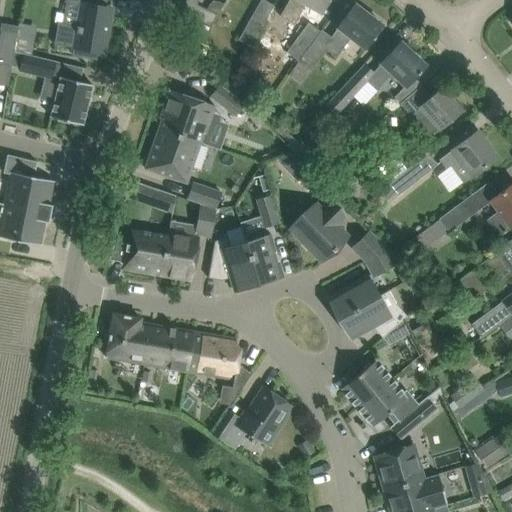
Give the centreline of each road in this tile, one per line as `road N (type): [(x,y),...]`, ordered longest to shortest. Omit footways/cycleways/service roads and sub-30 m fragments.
road 1 (residential): [(69,287),(203,306),(255,326),(285,354),(340,448),(349,511)]
road 2 (unclassified): [(28,511),(69,287)]
road 3 (unclassified): [(100,166),(158,0)]
road 4 (unclassified): [(69,287),(100,166)]
